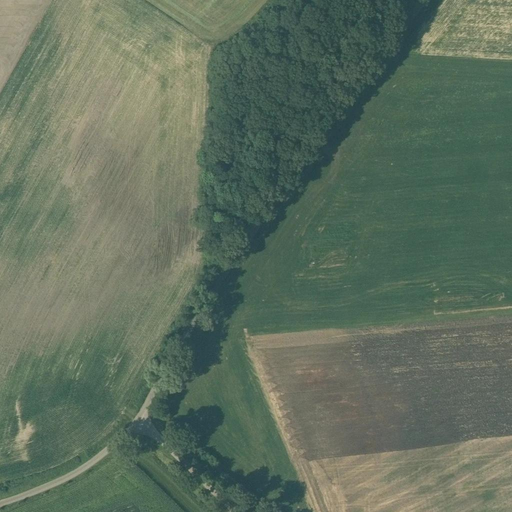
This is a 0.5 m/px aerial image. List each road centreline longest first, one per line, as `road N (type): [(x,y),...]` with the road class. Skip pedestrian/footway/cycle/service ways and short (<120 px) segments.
road 1 (unclassified): [(134,419),(199,303),(417,0)]
road 2 (unclassified): [(0,501),(55,478),(134,419)]
road 3 (unclassified): [(229,511),(134,419)]
